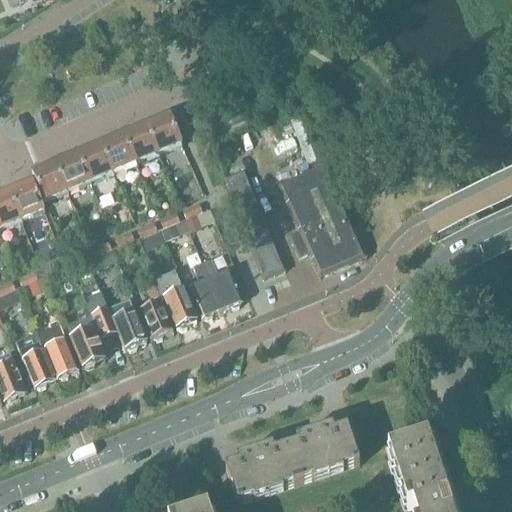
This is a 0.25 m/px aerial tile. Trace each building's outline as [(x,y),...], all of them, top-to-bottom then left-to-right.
[(181,114),(187,129),(198,124),(192,109),(181,114)] [(169,119),(146,128),(158,157),(181,147),(169,119)] [(146,128),(123,138),(135,167),(158,157),(146,128)] [(123,138),(100,148),(113,176),(135,167),(123,138)] [(100,148),(78,157),(90,186),(113,176),(100,148)] [(78,157),(55,167),(67,195),(90,186),(78,157)] [(67,195),(55,167),(32,176),(44,205),(67,195)] [(278,191),(298,235),(289,239),(299,261),(308,257),(319,282),(366,261),(325,170),(278,191)] [(224,183),(230,203),(263,283),(285,275),(244,175),(224,183)] [(32,185),(9,195),(21,224),(44,214),(32,185)] [(9,195),(0,198),(0,232),(21,224),(9,195)] [(183,215),(186,223),(202,216),(199,208),(183,215)] [(160,224),(163,232),(179,225),(176,218),(160,224)] [(197,219),(185,224),(189,235),(201,230),(197,219)] [(189,235),(185,224),(161,234),(166,245),(189,235)] [(137,234),(140,242),(156,235),(153,227),(137,234)] [(115,243),(118,251),(134,244),(130,236),(115,243)] [(134,244),(118,251),(112,254),(118,268),(145,256),(138,242),(134,244)] [(92,252),(95,260),(111,254),(108,246),(92,252)] [(69,262),(72,270),(88,263),(85,255),(69,262)] [(112,255),(101,260),(90,264),(95,278),(117,269),(112,255)] [(164,270),(175,299),(164,304),(177,334),(178,334),(182,335),(186,333),(188,330),(196,326),(184,296),(185,295),(182,285),(174,266),(164,270)] [(41,273),(45,281),(61,275),(57,267),(41,273)] [(222,316),(209,285),(202,267),(193,271),(200,289),(189,293),(202,324),(204,323),(207,324),(212,322),(213,319),(222,316)] [(210,285),(209,285),(222,316),(231,312),(234,313),(239,311),(240,308),(242,307),(230,277),(218,282),(215,274),(207,278),(210,285)] [(19,283),(22,291),(38,284),(35,276),(19,283)] [(153,310),(138,315),(151,345),(153,344),(156,345),(162,343),(163,340),(173,336),(161,307),(164,305),(156,285),(145,290),(151,304),(150,304),(153,310)] [(0,290),(0,300),(15,294),(12,286),(0,290)] [(81,292),(93,320),(107,314),(96,286),(81,292)] [(108,314),(113,326),(125,356),(128,355),(130,356),(136,353),(137,351),(146,347),(134,318),(129,305),(108,314)] [(107,314),(93,320),(98,333),(93,335),(92,335),(70,344),(82,373),(85,372),(88,373),(94,371),(95,368),(105,364),(96,344),(102,342),(117,336),(107,314)] [(50,329),(57,343),(68,339),(61,324),(50,329)] [(34,393),(37,392),(40,393),(45,391),(47,388),(56,384),(37,339),(30,342),(34,353),(37,352),(39,357),(22,363),(34,393)] [(59,383),(62,384),(67,382),(68,379),(78,375),(66,345),(44,355),(56,384),(59,383)] [(0,361),(0,397),(3,406),(7,404),(10,405),(15,403),(16,401),(26,397),(13,367),(10,358),(0,361)] [(347,432),(286,452),(298,489),(359,468),(347,432)] [(459,511),(457,504),(437,442),(388,458),(405,511),(459,511)] [(298,489),(286,452),(225,472),(237,509),(298,489)]
